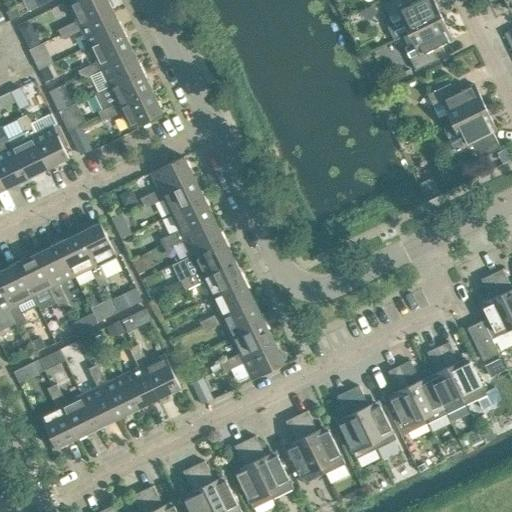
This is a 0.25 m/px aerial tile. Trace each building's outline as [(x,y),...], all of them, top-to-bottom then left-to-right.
[(76,0),(69,3),(77,20),(80,24),(113,9),(108,0),(76,0)] [(410,0),(391,0),(384,4),(394,24),(388,27),(394,40),(409,33),(443,16),(434,0),(418,0),(412,3),(410,0)] [(123,29),(113,9),(80,24),(77,20),(68,24),(73,34),(82,29),(90,45),(123,29)] [(453,39),(443,16),(409,33),(413,42),(405,47),(416,70),(439,59),(434,48),(453,39)] [(73,34),(68,24),(59,29),(63,38),(73,34)] [(133,50),(123,29),(90,45),(97,61),(100,66),(133,50)] [(27,43),(30,49),(41,43),(38,38),(27,43)] [(143,70),(133,50),(100,66),(97,61),(88,65),(93,75),(102,70),(110,86),(143,70)] [(93,75),(88,65),(79,70),(83,79),(93,75)] [(120,107),(153,91),(143,70),(110,86),(95,93),(102,109),(99,111),(103,120),(113,116),(108,106),(117,102),(120,107)] [(448,113),(453,123),(444,127),(487,107),(476,84),(456,94),(451,83),(428,94),(439,117),(448,113)] [(57,87),(49,91),(59,111),(67,107),(57,87)] [(163,112),(153,91),(120,107),(117,102),(108,106),(113,116),(122,111),(130,128),(163,112)] [(0,108),(12,103),(7,93),(0,96),(0,108)] [(493,131),(497,129),(487,107),(444,127),(454,148),(450,150),(458,168),(501,147),(493,131)] [(69,158),(54,125),(57,124),(52,113),(32,123),(37,133),(32,135),(48,168),(69,158)] [(18,118),(23,128),(32,123),(27,114),(18,118)] [(32,135),(37,133),(32,123),(23,128),(27,137),(11,145),(27,178),(48,168),(32,135)] [(80,126),(70,131),(80,154),(91,149),(80,126)] [(11,145),(0,150),(0,173),(7,188),(27,178),(11,145)] [(511,161),(511,159),(507,150),(498,154),(503,165),(511,161)] [(151,172),(160,189),(162,194),(195,177),(185,156),(151,172)] [(205,198),(195,177),(162,194),(160,189),(150,193),(155,203),(164,198),(172,214),(205,198)] [(438,194),(432,181),(419,187),(425,200),(438,194)] [(155,203),(150,193),(141,198),(145,207),(155,203)] [(215,218),(205,198),(172,214),(180,230),(182,234),(215,218)] [(225,239),(215,218),(182,234),(180,230),(170,234),(175,244),(184,239),(192,255),(225,239)] [(101,222),(80,233),(96,266),(91,268),(96,277),(105,273),(100,263),(117,255),(101,222)] [(96,266),(80,233),(59,243),(75,276),(91,268),(96,266)] [(175,244),(170,234),(161,239),(165,248),(175,244)] [(235,260),(225,239),(192,255),(200,271),(202,276),(235,260)] [(75,276),(59,243),(39,253),(55,286),(50,288),(55,297),(64,292),(59,283),(75,276)] [(55,286),(39,253),(18,263),(34,296),(50,288),(55,286)] [(136,258),(129,261),(136,275),(143,272),(136,258)] [(245,280),(235,260),(202,276),(200,271),(191,276),(195,285),(204,281),(212,296),(245,280)] [(34,296),(18,263),(0,271),(0,277),(14,306),(9,308),(13,317),(23,313),(18,303),(34,296)] [(511,286),(503,268),(492,273),(511,313),(511,286)] [(109,282),(105,273),(96,277),(100,287),(109,282)] [(511,313),(492,273),(482,279),(491,298),(482,303),(484,307),(489,317),(483,320),(494,341),(498,339),(502,347),(511,342),(511,313)] [(195,285),(191,276),(181,280),(186,290),(195,285)] [(14,306),(0,277),(0,312),(9,308),(14,306)] [(255,301),(245,280),(212,296),(220,312),(222,317),(255,301)] [(69,302),(64,292),(55,297),(59,307),(69,302)] [(265,321),(255,301),(222,317),(220,312),(211,317),(215,326),(224,321),(232,337),(265,321)] [(28,322),(23,313),(13,317),(18,327),(28,322)] [(215,326),(211,317),(201,321),(205,331),(215,326)] [(499,353),(483,320),(468,327),(484,360),(499,353)] [(126,333),(120,321),(106,328),(112,340),(126,333)] [(275,342),(265,321),(232,337),(240,353),(242,358),(275,342)] [(449,341),(439,346),(467,404),(478,399),(483,408),(495,402),(497,399),(498,396),(498,392),(495,387),(486,391),(469,356),(459,361),(449,341)] [(285,363),(275,342),(242,358),(240,353),(231,358),(235,367),(244,362),(252,379),(285,363)] [(130,348),(135,358),(144,353),(139,343),(130,348)] [(467,404),(439,346),(428,351),(438,371),(429,375),(447,414),(467,404)] [(144,364),(148,362),(144,353),(135,358),(139,367),(123,374),(139,407),(160,398),(144,364)] [(165,354),(148,362),(144,364),(160,398),(181,387),(165,354)] [(235,367),(231,358),(221,362),(226,372),(235,367)] [(491,377),(492,376),(506,369),(501,359),(500,358),(486,365),(491,377)] [(447,414),(429,375),(420,380),(411,360),(400,365),(428,423),(447,414)] [(89,368),(94,377),(103,373),(98,363),(89,368)] [(392,401),(388,403),(403,435),(428,423),(400,365),(389,370),(399,390),(389,395),(392,401)] [(103,384),(107,382),(103,373),(94,377),(98,386),(82,394),(98,427),(119,417),(103,384)] [(139,407),(123,374),(107,382),(103,384),(119,417),(139,407)] [(48,388),(53,397),(62,393),(57,383),(48,388)] [(359,385),(348,390),(377,448),(397,438),(378,400),(369,405),(359,385)] [(377,448),(348,390),(338,395),(347,415),(338,420),(356,458),(377,448)] [(209,392),(196,398),(199,404),(212,398),(209,392)] [(62,404),(66,402),(62,393),(53,397),(57,406),(40,415),(56,448),(78,437),(62,404)] [(98,427),(82,394),(66,402),(62,404),(78,437),(98,427)] [(308,410),(297,415),(325,473),(346,463),(327,425),(317,430),(308,410)] [(325,473),(297,415),(286,420),(296,440),(286,445),(305,483),(325,473)] [(256,435),(245,440),(274,498),(294,488),(276,450),(266,455),(256,435)] [(274,498),(245,440),(235,445),(244,465),(235,470),(253,508),(274,498)] [(415,443),(408,447),(413,458),(421,454),(415,443)] [(205,460),(194,465),(216,511),(242,511),(224,475),(215,480),(205,460)] [(216,511),(194,465),(183,470),(193,490),(184,495),(188,503),(182,506),(185,511),(216,511)] [(154,485),(143,490),(153,511),(185,511),(182,506),(177,509),(173,500),(163,505),(154,485)] [(153,511),(143,490),(132,495),(140,511),(153,511)]
